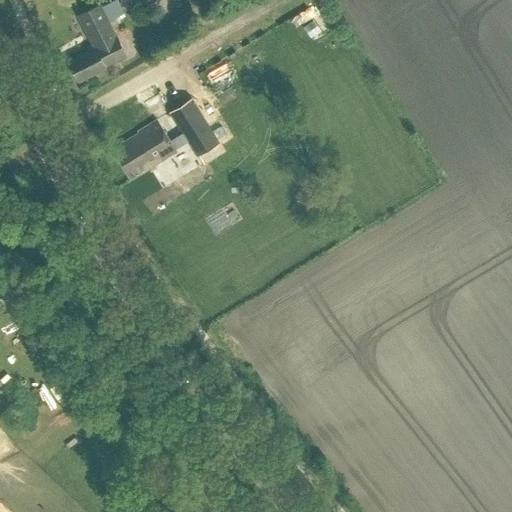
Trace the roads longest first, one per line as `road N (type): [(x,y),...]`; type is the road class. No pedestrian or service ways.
road 1 (tertiary): [(295,511),(143,314),(0,46)]
road 2 (track): [(71,118),(283,0)]
